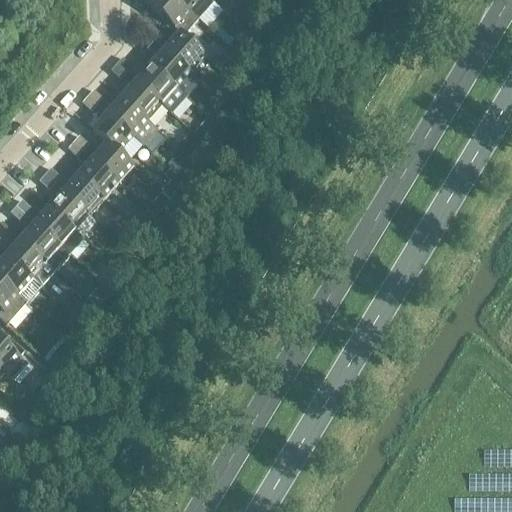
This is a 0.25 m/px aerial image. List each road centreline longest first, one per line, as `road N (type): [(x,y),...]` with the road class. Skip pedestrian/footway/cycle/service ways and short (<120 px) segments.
road 1 (trunk): [(508,0),(197,511)]
road 2 (trunk): [(263,511),(511,102)]
road 3 (residential): [(0,176),(106,48),(110,0)]
